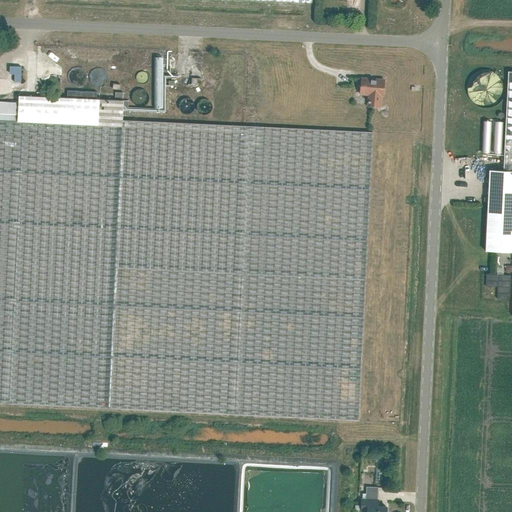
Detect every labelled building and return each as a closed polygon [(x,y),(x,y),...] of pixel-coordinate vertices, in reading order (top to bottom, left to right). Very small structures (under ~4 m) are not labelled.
[(163,108),(163,56),(154,56),(154,108),(163,108)] [(101,79),(107,78),(105,68),(89,71),(91,86),(102,84),(101,79)] [(511,72),(508,72),(503,171),(511,171),(511,311),(511,316),(511,72)] [(383,96),(384,80),(361,78),(360,94),(369,95),(368,101),(368,103),(368,106),(380,107),(380,96),(383,96)] [(122,113),(122,107),(123,101),(96,99),(96,92),(67,91),(66,98),(19,96),(18,103),(0,102),(0,114),(18,115),(17,122),(121,127),(122,113)] [(121,127),(17,122),(0,120),(0,403),(358,421),(372,132),(243,126),(138,121),(138,114),(122,113),(121,127)] [(482,152),(503,152),(503,120),(483,120),(482,152)] [(489,170),(485,251),(511,252),(511,171),(503,171),(489,170)] [(486,274),(485,286),(497,287),(497,299),(509,299),(510,275),(486,274)] [(386,511),(387,508),(378,507),(378,500),(374,500),(361,500),(360,511),(367,511),(366,511),(386,511)]
